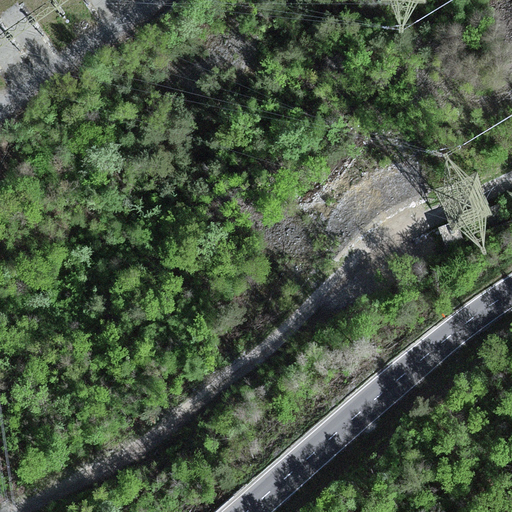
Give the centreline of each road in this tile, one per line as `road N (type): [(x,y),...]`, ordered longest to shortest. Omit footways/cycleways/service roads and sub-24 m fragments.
road 1 (track): [(511,178),(405,228),(148,441),(15,511)]
road 2 (secondary): [(511,291),(245,511)]
